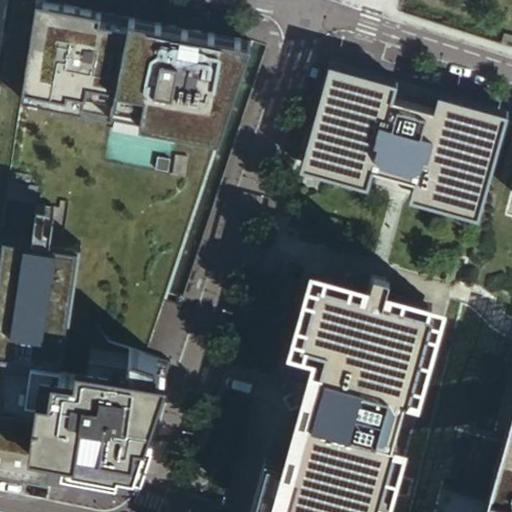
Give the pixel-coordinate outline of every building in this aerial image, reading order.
[(220,136),(251,42),(37,1),(20,97),(220,136)] [(384,93),(393,95),(398,78),(330,58),(299,162),(367,182),(372,165),(363,163),(361,172),(310,156),(336,68),(387,84),(384,93)] [(387,84),(336,68),(310,156),(361,172),(363,163),(372,165),(413,178),(421,180),(418,189),(471,205),(497,117),(445,101),(442,110),(434,107),(393,95),(384,93),(387,84)] [(439,90),(434,107),(442,110),(445,101),(497,117),(471,205),(418,189),(421,180),(413,178),(408,195),(481,217),(491,173),(507,110),(439,90)] [(0,433),(0,460),(137,478),(154,349),(83,340),(79,374),(55,370),(70,253),(47,250),(53,205),(31,202),(25,247),(0,243),(0,432),(0,433)] [(306,408),(311,410),(309,418),(314,419),(300,468),(290,465),(266,458),(252,509),(252,510),(252,511),(251,511),(365,511),(386,437),(391,438),(392,434),(403,393),(404,389),(400,388),(421,311),(392,304),(379,301),(380,296),(384,281),(368,277),(364,292),(363,297),(350,294),(322,286),(295,393),(292,395),(283,398),(288,411),(297,408),(300,407),(306,408)] [(292,395),(295,393),(322,286),(350,294),(352,285),(324,278),(319,277),(291,391),(292,395)] [(421,311),(400,388),(404,389),(403,393),(407,394),(409,390),(429,313),(431,305),(423,303),(394,296),(393,299),(380,296),(379,301),(392,304),(421,311)] [(511,511),(511,403),(481,502),(442,491),(435,511),(511,511)] [(290,465),(300,468),(314,419),(309,418),(311,410),(306,408),(300,407),(297,408),(299,413),(304,414),(290,465)] [(386,437),(365,511),(375,511),(395,439),(396,436),(392,434),(391,438),(386,437)]
